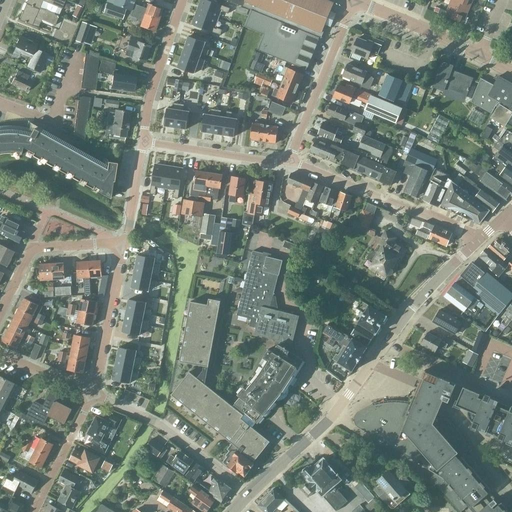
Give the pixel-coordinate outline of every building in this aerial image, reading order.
[(63,0),(27,0),(26,4),(39,9),(42,1),(61,9),(65,0),(63,0)] [(115,0),(113,5),(126,10),(132,12),(158,20),(162,9),(148,4),(146,9),(133,4),(134,0),(115,0)] [(230,8),(222,6),(206,0),(201,0),(198,11),(198,12),(217,19),(220,10),(223,11),(223,12),(228,14),(230,8)] [(221,0),(228,2),(228,1),(244,7),(251,10),(320,38),(326,22),(331,23),(333,17),(329,14),(333,4),(324,0),(221,0)] [(451,0),(449,5),(468,13),(472,2),(466,0),(451,0)] [(123,20),(126,10),(113,5),(107,3),(103,14),(123,20)] [(58,17),(39,9),(26,4),(19,21),(32,26),(35,18),(54,26),(58,17)] [(464,24),(468,13),(449,5),(446,12),(440,9),(438,13),(445,16),(464,24)] [(257,51),(306,71),(320,38),(251,10),(244,27),(263,35),(257,51)] [(154,32),(158,20),(132,12),(130,17),(136,19),(135,20),(142,22),(140,27),(154,32)] [(194,23),(193,25),(220,35),(222,30),(217,28),(216,29),(214,28),(217,19),(198,12),(194,23)] [(91,25),(82,22),(75,39),(85,43),(91,25)] [(20,53),(31,58),(35,49),(38,43),(28,38),(27,39),(20,36),(14,47),(21,50),(20,53)] [(207,56),(209,50),(203,48),(205,43),(189,37),(186,45),(185,47),(201,53),(201,54),(207,56)] [(132,58),(132,59),(143,63),(149,47),(142,44),(143,42),(131,38),(125,53),(127,57),(132,58)] [(367,43),(357,39),(352,52),(368,59),(371,52),(377,55),(378,56),(383,43),(375,39),(373,43),(368,41),(367,43)] [(181,57),(204,66),(206,61),(200,58),(201,54),(201,53),(185,47),(181,57)] [(47,55),(35,49),(31,58),(43,64),(47,55)] [(257,53),(254,60),(260,63),(263,55),(257,53)] [(98,59),(85,54),(80,89),(94,91),(98,59)] [(196,68),(202,70),(204,66),(181,57),(178,68),(194,74),(196,68)] [(39,73),(43,64),(31,58),(27,67),(39,73)] [(112,77),(110,89),(133,93),(135,76),(128,75),(114,73),(114,70),(115,65),(101,60),(98,72),(112,77)] [(224,62),(222,69),(228,71),(231,64),(224,62)] [(443,63),(434,87),(444,91),(442,95),(463,103),(472,79),(451,71),(453,66),(443,63)] [(363,86),(369,88),(370,85),(368,84),(370,78),(366,76),(367,72),(347,64),(342,77),(363,85),(363,86)] [(285,75),(282,83),(298,90),(304,76),(285,68),(282,74),(285,75)] [(11,83),(11,84),(27,92),(31,83),(26,81),(29,76),(17,71),(14,78),(13,78),(11,79),(10,81),(11,83)] [(257,74),(255,80),(270,86),(273,80),(257,74)] [(379,96),(394,102),(403,81),(388,75),(379,96)] [(511,83),(499,76),(494,85),(483,79),(481,78),(471,102),(492,114),(496,107),(497,107),(499,104),(500,105),(501,103),(510,108),(510,109),(511,110),(511,83)] [(176,80),(174,91),(181,92),(182,81),(176,80)] [(292,104),(298,90),(282,83),(279,91),(276,89),(273,95),(292,104)] [(365,111),(396,124),(403,108),(371,95),(356,89),(347,85),(345,89),(339,86),(334,98),(349,104),(352,98),(368,104),(365,111)] [(263,89),(261,95),(267,98),(269,91),(263,89)] [(78,97),(72,141),(84,143),(90,99),(78,97)] [(119,102),(106,100),(105,107),(118,108),(119,102)] [(179,104),(174,103),(173,110),(167,109),(164,126),(175,128),(179,104)] [(272,103),(268,112),(282,117),(285,109),(272,103)] [(179,104),(175,128),(176,128),(186,130),(189,112),(183,111),(184,105),(179,104)] [(491,118),(505,127),(510,118),(511,115),(511,111),(500,105),(499,104),(491,118)] [(331,105),(330,107),(328,106),(327,106),(326,108),(326,110),(326,111),(328,112),(327,114),(356,126),(357,123),(360,125),(364,117),(363,116),(350,111),(349,112),(348,112),(331,105)] [(216,110),(211,109),(210,116),(204,115),(201,132),(213,134),(216,110)] [(480,126),(486,116),(475,109),(469,120),(480,126)] [(115,117),(112,136),(123,138),(126,138),(127,131),(128,131),(131,113),(116,111),(110,110),(109,116),(115,117)] [(223,135),(226,118),(220,117),(221,111),(216,110),(213,134),(223,135)] [(225,136),(234,137),(237,120),(231,119),(232,112),(227,112),(226,118),(223,135),(225,136)] [(440,115),(427,138),(437,144),(450,121),(440,115)] [(0,155),(10,154),(10,153),(19,152),(18,155),(20,156),(22,148),(32,154),(31,156),(39,161),(40,158),(45,161),(44,164),(52,168),(53,166),(58,169),(57,171),(65,175),(66,173),(72,176),(70,178),(78,183),(80,180),(85,183),(83,185),(91,190),(93,187),(98,190),(96,193),(109,200),(112,183),(113,183),(116,164),(107,163),(107,161),(106,160),(106,159),(105,159),(104,159),(103,159),(103,160),(102,160),(102,161),(102,162),(102,163),(103,163),(43,131),(44,130),(28,121),(26,128),(17,126),(7,126),(1,126),(0,126),(0,155)] [(319,135),(341,144),(343,138),(336,134),(338,129),(324,122),(319,135)] [(371,132),(367,130),(368,128),(360,125),(357,123),(356,126),(354,131),(358,133),(365,136),(364,136),(370,139),(372,134),(371,132)] [(250,140),(263,142),(266,126),(253,124),(250,140)] [(278,128),(266,126),(263,142),(276,143),(278,128)] [(487,140),(493,130),(486,126),(480,136),(487,140)] [(511,133),(507,130),(499,141),(511,150),(511,133)] [(361,143),(359,149),(381,158),(386,145),(370,139),(364,136),(361,143)] [(411,147),(414,141),(408,139),(406,145),(411,147)] [(311,152),(323,157),(328,145),(316,140),(311,152)] [(511,150),(499,141),(494,147),(499,151),(494,159),(501,164),(511,172),(511,150)] [(333,147),(328,145),(323,157),(328,159),(328,157),(334,160),(334,161),(340,148),(333,145),(333,147)] [(342,149),(351,153),(362,158),(374,162),(385,167),(386,168),(393,148),(386,145),(381,158),(359,149),(342,149)] [(334,161),(346,165),(351,153),(342,149),(340,148),(334,161)] [(437,160),(412,149),(410,153),(401,172),(411,176),(404,191),(419,198),(430,172),(432,173),(438,160),(437,159),(437,160)] [(482,151),(477,157),(483,162),(488,157),(482,151)] [(346,165),(357,170),(362,158),(351,153),(346,165)] [(362,158),(357,170),(368,175),(374,162),(362,158)] [(465,175),(469,169),(459,161),(454,167),(465,175)] [(368,175),(379,180),(385,167),(374,162),(368,175)] [(511,188),(498,178),(500,176),(489,168),(487,171),(479,165),(478,166),(474,163),(469,168),(483,179),(481,181),(507,201),(510,196),(511,196),(511,194),(511,188)] [(491,166),(489,168),(500,176),(501,175),(511,183),(511,172),(501,164),(496,170),(491,166)] [(150,194),(156,195),(156,189),(156,186),(165,188),(169,167),(157,165),(155,165),(150,194)] [(173,197),(178,198),(183,170),(157,165),(169,167),(166,182),(165,188),(171,189),(175,189),(175,192),(174,192),(173,197)] [(397,172),(386,168),(385,167),(379,180),(380,180),(380,181),(391,186),(397,172)] [(447,188),(444,187),(450,175),(435,168),(430,180),(431,181),(423,199),(437,206),(440,200),(441,201),(447,188)] [(193,184),(191,196),(200,197),(199,203),(205,204),(206,201),(210,174),(198,172),(196,184),(193,184)] [(222,176),(210,174),(206,201),(211,202),(211,199),(217,200),(219,189),(220,189),(222,176)] [(288,183),(303,190),(298,202),(304,205),(306,200),(310,192),(309,192),(313,182),(292,174),(288,183)] [(459,174),(453,182),(459,186),(465,178),(459,174)] [(459,186),(474,198),(475,197),(493,212),(499,204),(481,190),(477,187),(478,185),(466,177),(465,178),(459,186)] [(236,196),(243,197),(245,180),(233,178),(230,195),(231,195),(229,203),(235,203),(236,196)] [(488,212),(490,210),(474,198),(459,186),(453,182),(452,181),(441,205),(448,208),(447,209),(480,223),(489,213),(488,212)] [(262,216),(264,205),(269,206),(272,184),(257,182),(255,195),(252,195),(248,214),(245,213),(243,224),(253,226),(255,215),(262,216)] [(314,183),(310,192),(306,200),(316,204),(323,187),(314,183)] [(320,209),(326,211),(328,205),(333,207),(336,200),(334,200),(337,192),(326,188),(324,194),(323,194),(320,202),(323,203),(320,209)] [(165,204),(165,190),(157,189),(156,204),(165,204)] [(347,211),(352,197),(341,193),(338,202),(337,202),(331,218),(337,220),(341,209),(347,211)] [(202,217),(204,204),(185,201),(182,214),(192,216),(190,231),(199,232),(202,217)] [(173,215),(180,216),(181,206),(174,205),(173,215)] [(291,207),(288,214),(298,218),(300,214),(302,211),(294,208),(293,207),(291,207)] [(393,209),(390,215),(397,219),(400,213),(393,209)] [(365,211),(363,211),(357,226),(363,228),(364,224),(370,226),(374,215),(365,211)] [(233,222),(234,213),(224,213),(224,221),(233,222)] [(212,241),(211,245),(217,246),(221,224),(215,223),(216,216),(204,214),(201,234),(200,239),(212,241)] [(300,214),(298,218),(312,224),(313,223),(315,220),(314,219),(300,214)] [(0,222),(0,233),(4,235),(18,242),(23,232),(17,230),(19,225),(4,218),(2,223),(0,222)] [(234,219),(232,231),(239,232),(240,220),(234,219)] [(325,220),(322,226),(330,229),(333,224),(325,220)] [(452,234),(426,222),(424,227),(433,231),(430,239),(446,246),(452,234)] [(319,228),(317,234),(327,238),(332,234),(329,233),(321,229),(319,228)] [(429,235),(418,231),(416,235),(427,240),(429,235)] [(218,253),(229,255),(232,234),(221,232),(218,253)] [(401,259),(406,251),(393,242),(396,238),(386,232),(381,238),(383,239),(374,252),(372,250),(366,258),(373,262),(369,269),(377,274),(376,276),(384,281),(387,275),(390,275),(393,271),(392,269),(395,264),(397,266),(399,262),(397,261),(399,257),(401,259)] [(287,238),(283,247),(304,256),(308,247),(287,238)] [(511,250),(507,247),(508,246),(502,240),(501,242),(498,240),(496,240),(488,248),(503,261),(511,251),(511,250)] [(13,252),(0,245),(0,263),(6,267),(13,252)] [(485,272),(499,283),(500,283),(500,282),(500,281),(500,280),(500,279),(500,278),(499,277),(502,274),(503,273),(506,271),(506,269),(508,267),(487,250),(485,250),(483,253),(483,255),(480,258),(490,266),(485,272)] [(283,399),(284,399),(285,398),(286,397),(287,396),(287,395),(288,394),(288,393),(288,391),(288,390),(288,389),(288,388),(288,386),(287,385),(286,384),(297,368),(298,369),(304,360),(294,354),(292,344),(299,316),(270,309),(278,275),(279,275),(283,261),(267,257),(268,255),(267,255),(267,256),(263,255),(264,254),(253,251),(237,316),(251,319),(249,326),(256,328),(254,335),(276,340),(273,352),(269,349),(263,358),(267,360),(258,375),(259,375),(258,376),(257,376),(246,389),(244,387),(237,395),(240,397),(234,404),(256,422),(256,423),(258,424),(276,402),(276,401),(277,400),(278,401),(279,401),(280,400),(281,400),(282,400),(283,399)] [(160,266),(154,265),(155,259),(138,255),(136,264),(136,266),(159,271),(160,266)] [(101,261),(89,262),(90,277),(98,276),(98,279),(102,278),(101,285),(106,286),(108,276),(102,276),(101,261)] [(89,262),(77,262),(77,278),(82,277),(84,283),(85,296),(91,295),(90,277),(89,262)] [(64,263),(52,264),(52,279),(64,278),(64,263)] [(445,297),(444,297),(463,311),(460,316),(471,323),(486,332),(511,298),(511,293),(499,283),(485,272),(484,273),(472,263),(465,270),(445,297)] [(52,279),(52,264),(40,264),(40,280),(52,279)] [(134,275),(133,277),(151,280),(152,275),(158,276),(159,271),(136,266),(134,275)] [(150,285),(156,287),(157,281),(151,280),(133,277),(131,288),(148,291),(150,285)] [(343,289),(353,296),(358,288),(347,282),(343,289)] [(71,287),(63,287),(63,296),(71,295),(71,287)] [(25,298),(19,309),(32,316),(36,318),(44,322),(46,317),(40,314),(43,307),(38,305),(25,298)] [(82,299),(79,311),(95,314),(97,302),(82,299)] [(179,362),(204,366),(209,367),(221,301),(209,299),(208,305),(191,302),(179,362)] [(145,309),(146,303),(129,300),(127,311),(144,314),(150,316),(151,310),(145,309)] [(350,333),(369,345),(387,317),(361,300),(356,308),(361,311),(358,316),(360,318),(350,333)] [(511,320),(511,303),(506,310),(509,313),(501,323),(502,323),(498,328),(504,331),(506,327),(508,325),(511,320)] [(19,309),(14,320),(27,326),(32,316),(19,309)] [(440,310),(433,322),(453,333),(455,334),(464,319),(460,316),(460,317),(454,313),(451,316),(440,310)] [(92,326),(95,314),(79,311),(77,323),(92,326)] [(126,311),(125,321),(148,326),(149,321),(143,319),(144,314),(127,311),(126,311)] [(50,313),(46,322),(52,325),(56,316),(50,313)] [(36,318),(34,322),(41,326),(44,322),(36,318)] [(14,320),(8,330),(22,337),(27,326),(14,320)] [(148,326),(125,321),(124,323),(122,332),(140,336),(141,330),(147,331),(148,326)] [(329,324),(323,333),(331,338),(328,342),(334,346),(337,342),(344,346),(350,337),(337,329),(329,324)] [(8,330),(3,341),(16,348),(19,342),(24,344),(26,339),(22,337),(8,330)] [(439,346),(445,349),(448,345),(441,342),(441,341),(427,333),(421,344),(436,352),(439,346)] [(47,346),(50,337),(43,334),(40,344),(47,346)] [(75,335),(72,346),(88,350),(90,338),(75,335)] [(336,354),(333,359),(351,371),(352,371),(358,363),(359,363),(362,357),(362,356),(367,348),(350,337),(344,346),(338,355),(336,354)] [(26,339),(24,344),(31,347),(33,343),(26,339)] [(59,356),(70,358),(85,362),(88,350),(72,346),(70,356),(67,356),(67,353),(60,352),(59,356)] [(119,348),(117,359),(141,363),(142,358),(135,357),(136,351),(119,348)] [(472,352),(469,358),(475,361),(478,355),(472,352)] [(59,356),(58,361),(65,363),(66,360),(69,360),(67,370),(83,373),(85,362),(70,358),(59,356)] [(133,367),(140,368),(141,363),(117,359),(115,369),(132,373),(132,372),(133,367)] [(332,361),(327,369),(335,374),(340,366),(332,361)] [(205,384),(208,368),(209,367),(204,366),(203,371),(197,378),(205,384)] [(114,372),(113,380),(130,384),(131,378),(137,379),(139,373),(132,372),(132,373),(115,369),(114,372)] [(340,382),(345,374),(338,370),(333,377),(340,382)] [(429,482),(435,486),(436,487),(438,488),(440,489),(441,490),(442,491),(443,493),(460,511),(461,511),(468,506),(471,509),(472,509),(471,509),(491,491),(478,475),(476,476),(475,468),(473,460),(470,452),(466,444),(462,437),(458,432),(451,424),(444,419),(438,414),(441,407),(443,401),(448,403),(456,384),(425,371),(415,394),(411,404),(407,403),(399,403),(390,403),(382,404),(373,406),(373,404),(363,409),(358,412),(356,413),(355,415),(354,416),(354,418),(354,420),(354,422),(354,423),(355,424),(356,425),(379,439),(416,465),(418,463),(430,469),(429,470),(434,473),(429,482)] [(232,444),(232,443),(243,452),(251,459),(254,461),(270,442),(252,427),(256,423),(256,422),(234,404),(233,406),(205,384),(197,378),(190,372),(171,395),(232,444)] [(0,392),(9,397),(15,385),(0,376),(0,392)] [(511,443),(511,408),(463,387),(455,406),(468,411),(467,415),(468,418),(470,421),(473,423),(471,427),(485,433),(485,432),(498,437),(498,438),(511,444),(511,443)] [(23,414),(21,418),(34,425),(36,422),(43,425),(47,417),(55,421),(56,420),(63,424),(64,422),(64,423),(67,417),(71,409),(59,403),(62,397),(51,391),(43,407),(40,405),(40,404),(34,402),(27,416),(23,414)] [(0,407),(2,409),(9,397),(0,392),(0,407)] [(90,435),(85,444),(105,454),(110,443),(102,439),(106,431),(110,423),(118,427),(122,420),(109,414),(106,420),(97,416),(94,422),(93,422),(93,423),(92,427),(91,426),(91,427),(91,428),(88,434),(90,435)] [(34,443),(31,448),(35,450),(47,456),(52,445),(41,439),(37,437),(34,443)] [(31,448),(34,443),(27,440),(25,445),(31,448)] [(153,440),(147,448),(157,456),(163,448),(153,440)] [(251,469),(251,468),(254,464),(249,461),(251,459),(243,452),(232,443),(232,444),(227,450),(229,451),(226,456),(227,457),(223,462),(224,463),(227,466),(229,466),(236,471),(237,469),(245,476),(246,475),(248,475),(251,471),(251,469)] [(29,453),(25,459),(30,461),(41,467),(47,456),(35,450),(31,448),(29,453)] [(85,449),(83,453),(75,449),(69,459),(78,463),(77,464),(92,472),(100,457),(85,449)] [(11,457),(0,451),(0,458),(8,463),(11,457)] [(187,471),(190,473),(197,463),(181,452),(176,459),(171,455),(167,462),(172,466),(184,474),(187,471)] [(104,463),(112,467),(115,463),(106,458),(104,463)] [(350,485),(352,483),(353,480),(345,470),(338,476),(335,472),(337,471),(338,466),(335,463),(331,464),(328,460),(326,462),(324,459),(313,469),(311,467),(307,466),(303,470),(303,474),(336,511),(348,502),(338,491),(340,489),(340,490),(346,485),(350,485)] [(197,463),(190,473),(187,476),(189,477),(188,478),(190,480),(191,478),(195,482),(204,469),(197,463)] [(163,465),(153,480),(166,488),(175,473),(163,465)] [(74,507),(80,495),(81,492),(78,490),(82,481),(78,479),(79,477),(65,470),(59,481),(66,485),(59,500),(74,507)] [(8,476),(1,490),(13,496),(18,487),(32,494),(38,481),(18,471),(14,479),(8,476)] [(376,491),(392,509),(394,509),(410,495),(403,488),(409,483),(397,471),(392,476),(389,472),(378,482),(381,485),(376,491)] [(212,489),(207,485),(205,489),(225,504),(234,491),(217,478),(213,483),(215,485),(212,489)] [(204,511),(207,511),(216,501),(194,484),(190,490),(198,496),(193,503),(204,511)] [(285,500),(274,489),(257,506),(263,511),(279,511),(277,509),(285,500)] [(181,511),(195,511),(164,491),(158,500),(168,507),(169,504),(179,510),(181,511)] [(366,506),(370,511),(379,505),(374,499),(366,506)] [(509,511),(501,503),(494,509),(493,507),(498,503),(494,499),(489,503),(490,504),(479,511),(509,511)] [(0,502),(0,511),(20,511),(23,506),(12,500),(8,506),(0,502)] [(74,511),(70,510),(70,509),(58,503),(56,508),(50,504),(45,511),(74,511)]
